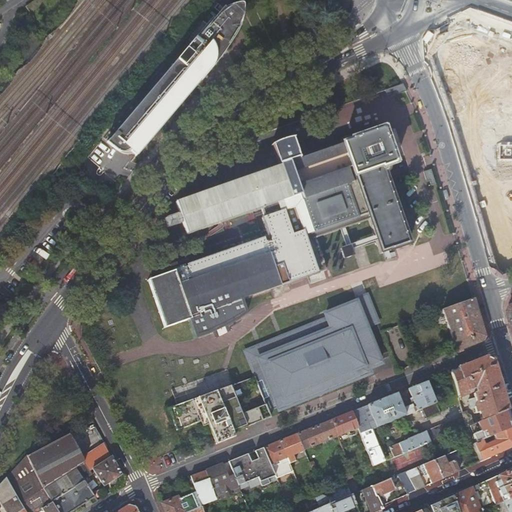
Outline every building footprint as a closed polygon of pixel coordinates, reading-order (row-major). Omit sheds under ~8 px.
[(213,17),(107,142),(109,143),(154,90),(184,55),(224,8),(223,7),(215,18),(213,17)] [(239,17),(240,9),(238,10),(236,7),(233,8),(233,9),(230,13),(227,10),(224,8),(184,55),(154,90),(109,143),(117,150),(122,145),(133,154),(136,156),(205,74),(205,73),(209,68),(215,56),(220,57),(220,56),(225,46),(226,47),(225,46),(232,34),(234,35),(233,34),(238,21),(239,21),(239,20),(238,20),(239,19),(240,19),(239,17)] [(205,73),(205,74),(220,57),(215,56),(209,68),(205,73)] [(399,85),(388,88),(392,95),(402,92),(399,85)] [(388,88),(381,91),(384,98),(392,95),(388,88)] [(389,252),(409,245),(385,173),(386,173),(385,172),(386,172),(387,172),(388,171),(388,170),(388,169),(388,168),(389,168),(389,167),(396,164),(395,163),(396,163),(393,153),(392,154),(389,146),(387,139),(388,139),(387,136),(394,133),(394,130),(393,127),(392,124),(390,121),(387,120),(385,119),(382,118),(380,118),(351,128),(355,138),(350,140),(351,141),(342,144),(342,145),(298,160),(291,140),(271,147),(278,167),(175,203),(187,236),(262,210),(265,218),(263,219),(270,238),(184,268),(183,267),(183,266),(171,270),(172,274),(149,283),(164,326),(185,319),(192,317),(241,302),(286,286),(316,276),(326,273),(317,241),(341,232),(346,247),(341,249),(346,260),(356,256),(354,250),(379,242),(384,254),(389,252)] [(122,145),(117,150),(118,151),(121,153),(123,154),(125,154),(129,154),(131,154),(133,154),(122,145)] [(431,172),(426,173),(429,183),(430,183),(431,187),(436,186),(431,172)] [(326,317),(245,349),(269,410),(277,407),(278,410),(369,374),(367,370),(381,364),(368,330),(379,326),(367,295),(361,297),(355,299),(357,303),(325,315),(326,317)] [(474,300),(445,309),(459,349),(483,341),(486,335),(480,318),(474,300)] [(192,317),(185,319),(193,339),(219,329),(244,314),(241,302),(192,317)] [(486,359),(450,373),(457,395),(458,399),(468,395),(467,393),(476,389),(477,394),(474,395),(475,399),(468,402),(471,410),(474,409),(476,414),(479,414),(482,422),(507,411),(497,378),(492,362),(486,359)] [(227,372),(232,387),(254,378),(255,378),(249,364),(227,372)] [(232,387),(217,392),(233,433),(253,425),(270,418),(254,378),(232,387)] [(359,429),(374,467),(384,462),(372,431),(423,410),(427,420),(440,415),(439,413),(460,405),(458,399),(457,395),(435,403),(427,383),(418,386),(409,390),(414,402),(411,403),(412,405),(403,409),(397,395),(374,404),(352,413),(359,429)] [(233,433),(217,392),(198,399),(207,420),(215,440),(217,445),(226,442),(235,438),(233,433)] [(207,420),(198,399),(176,407),(169,409),(177,432),(191,426),(207,420)] [(511,427),(511,424),(507,411),(482,422),(489,438),(492,437),(511,428),(511,427)] [(467,412),(462,414),(463,416),(467,428),(474,425),(471,417),(468,415),(467,415),(467,412)] [(352,413),(331,421),(338,437),(359,429),(352,413)] [(389,455),(391,459),(467,428),(463,416),(426,431),(426,433),(390,449),(392,453),(389,455)] [(331,421),(297,435),(304,451),(338,437),(331,421)] [(511,428),(492,437),(494,441),(484,445),(482,441),(472,445),(481,463),(497,455),(511,448),(511,428)] [(463,449),(472,445),(467,432),(457,436),(460,441),(463,449)] [(85,456),(70,435),(34,454),(28,457),(44,490),(57,511),(72,511),(89,501),(94,498),(95,497),(91,490),(84,480),(93,475),(91,471),(93,470),(88,462),(85,456)] [(297,435),(280,442),(287,459),(289,465),(295,463),(293,456),(304,452),(304,451),(297,435)] [(456,452),(463,449),(460,441),(453,444),(456,452)] [(280,442),(263,448),(270,465),(281,461),(287,459),(280,442)] [(107,449),(105,444),(85,456),(88,462),(107,449)] [(270,465),(263,448),(255,452),(258,460),(251,463),(258,478),(261,487),(270,484),(268,480),(275,477),(275,476),(270,465)] [(112,458),(107,449),(88,462),(93,470),(112,458)] [(28,457),(34,454),(32,450),(5,478),(24,510),(25,511),(38,511),(42,510),(43,511),(57,511),(44,490),(28,457)] [(229,462),(234,475),(238,487),(258,478),(251,463),(248,455),(229,462)] [(444,457),(434,461),(442,480),(451,476),(459,472),(455,462),(448,464),(444,457)] [(121,475),(112,458),(93,470),(104,487),(113,481),(121,475)] [(281,461),(270,465),(275,476),(285,472),(281,461)] [(434,461),(421,466),(422,469),(425,468),(429,478),(432,484),(436,483),(442,480),(434,461)] [(229,462),(223,465),(228,478),(234,475),(229,462)] [(223,465),(206,472),(216,499),(217,502),(241,493),(238,487),(234,475),(228,478),(223,465)] [(416,468),(407,472),(416,491),(425,487),(416,468)] [(511,470),(506,473),(471,489),(453,496),(458,511),(483,511),(494,507),(511,498),(511,470)] [(197,493),(201,505),(216,499),(206,472),(191,477),(197,493)] [(416,491),(407,472),(400,475),(409,495),(416,491)] [(21,511),(24,510),(5,478),(0,484),(0,499),(7,511),(21,511)] [(373,487),(378,497),(387,493),(395,490),(391,479),(373,487)] [(329,505),(351,496),(347,486),(335,491),(332,497),(328,499),(322,496),(315,499),(319,509),(329,505)] [(379,511),(384,510),(383,506),(382,506),(378,497),(373,487),(362,491),(371,511),(379,511)] [(164,511),(191,511),(202,507),(201,505),(197,493),(179,500),(178,498),(162,505),(164,511)] [(356,506),(352,495),(351,496),(329,505),(332,511),(341,511),(344,511),(356,506)] [(458,511),(453,496),(441,502),(444,511),(458,511)] [(511,511),(511,498),(494,507),(495,511),(511,511)]
